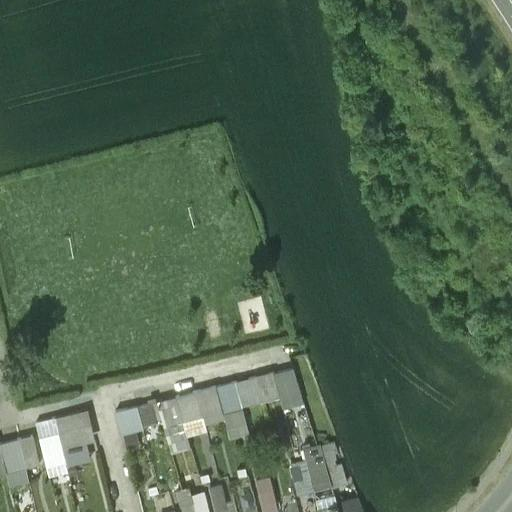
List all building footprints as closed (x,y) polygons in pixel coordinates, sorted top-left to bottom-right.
[(294,367),(274,372),(280,396),(281,399),(303,394),(294,367)] [(274,372),(255,377),(261,400),(280,396),(274,372)] [(255,377),(236,381),(243,404),(261,400),(255,377)] [(236,381),(217,385),(223,410),(223,411),(243,406),(236,381)] [(217,385),(197,390),(203,415),(223,410),(217,385)] [(197,390),(176,395),(184,420),(203,415),(197,390)] [(176,395),(157,400),(172,450),(191,445),(184,420),(176,395)] [(152,401),(138,405),(138,406),(143,425),(158,421),(152,401)] [(144,427),(138,406),(128,408),(134,429),(144,427)] [(128,408),(117,411),(123,434),(134,431),(134,429),(128,408)] [(80,409),(56,416),(61,435),(64,446),(88,440),(80,409)] [(34,434),(19,437),(26,467),(40,464),(34,434)] [(351,511),(332,434),(317,437),(339,504),(341,511),(351,511)] [(61,435),(41,439),(47,465),(67,460),(64,446),(61,435)] [(19,437),(0,441),(0,444),(7,471),(10,485),(29,481),(26,467),(19,437)] [(275,472),(259,475),(266,510),(282,507),(275,472)]
